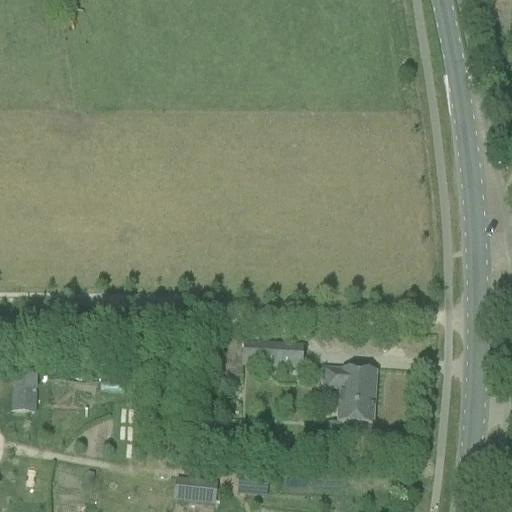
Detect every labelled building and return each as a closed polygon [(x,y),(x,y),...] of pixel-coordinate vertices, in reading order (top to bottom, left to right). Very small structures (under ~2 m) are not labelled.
[(243,346),(241,370),(301,373),(302,350),(243,346)] [(155,363),(155,384),(183,384),(183,363),(155,363)] [(351,428),(351,429),(371,430),(374,376),(355,375),(355,374),(340,373),(340,374),(323,373),(322,391),(333,391),(332,397),(338,397),(336,427),(351,428)] [(35,406),(35,382),(11,381),(11,405),(35,406)] [(177,504),(220,506),(221,483),(178,480),(177,504)]
